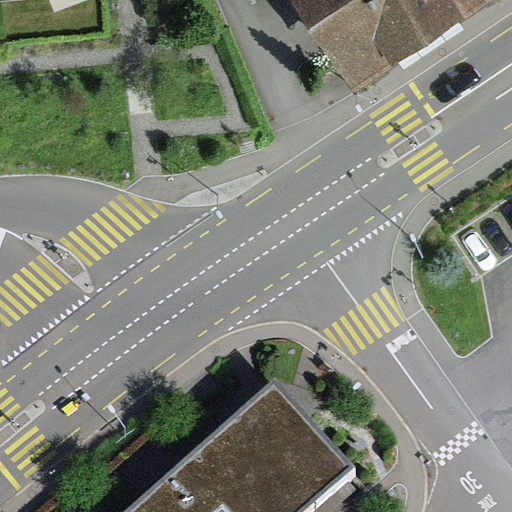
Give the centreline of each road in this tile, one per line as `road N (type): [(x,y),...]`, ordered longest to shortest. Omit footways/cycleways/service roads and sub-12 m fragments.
road 1 (residential): [(285,224),(328,264),(482,487)]
road 2 (primary): [(511,70),(328,195)]
road 3 (unclassified): [(328,195),(274,112),(229,0)]
road 4 (primary): [(285,224),(134,334)]
road 5 (tertiary): [(0,230),(64,260),(134,334)]
road 6 (primary): [(134,334),(0,436)]
